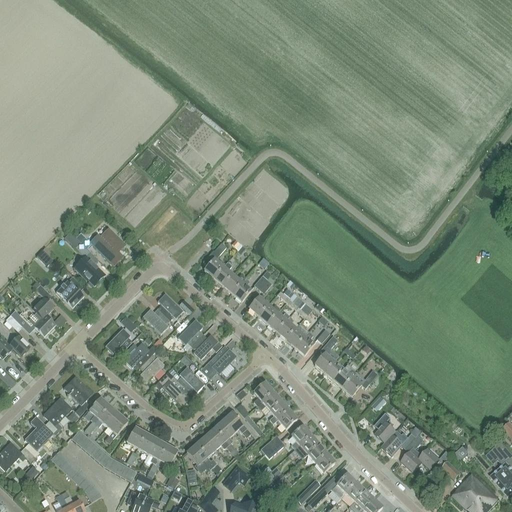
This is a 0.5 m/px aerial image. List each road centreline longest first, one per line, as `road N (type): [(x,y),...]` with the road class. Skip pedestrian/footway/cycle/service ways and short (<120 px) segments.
road 1 (residential): [(265,356),(185,426),(145,406),(78,347)]
road 2 (residential): [(415,511),(265,356)]
road 3 (residential): [(265,356),(159,264)]
